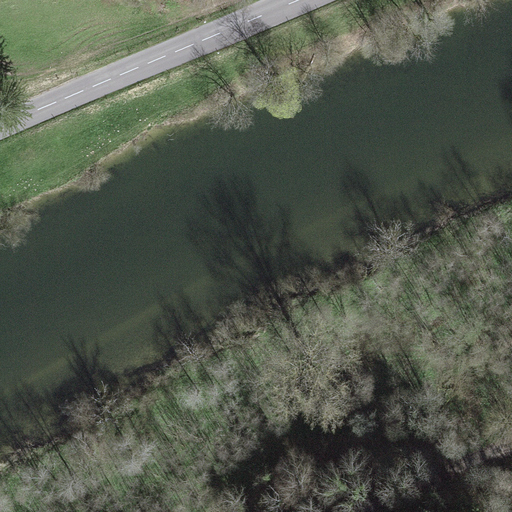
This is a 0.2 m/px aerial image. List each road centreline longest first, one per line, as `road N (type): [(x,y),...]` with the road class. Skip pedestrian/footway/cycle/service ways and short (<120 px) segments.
road 1 (secondary): [(295,0),(0,124)]
road 2 (track): [(362,511),(511,448)]
